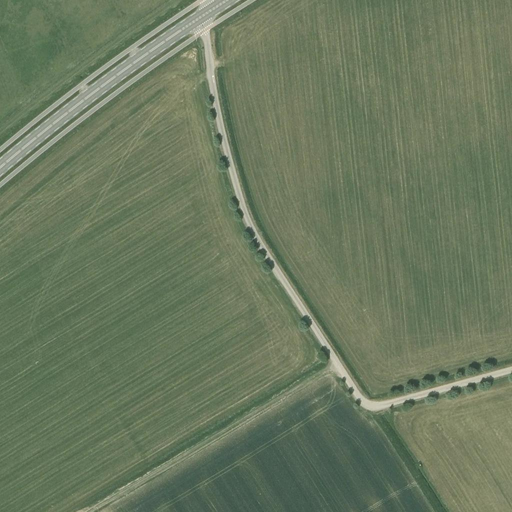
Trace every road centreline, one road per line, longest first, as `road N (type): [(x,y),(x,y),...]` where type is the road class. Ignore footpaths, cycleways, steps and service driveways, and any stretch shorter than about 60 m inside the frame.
road 1 (unclassified): [(203,14),(218,121),(239,196),(362,402),(383,404),(511,369)]
road 2 (primary): [(0,165),(203,14)]
